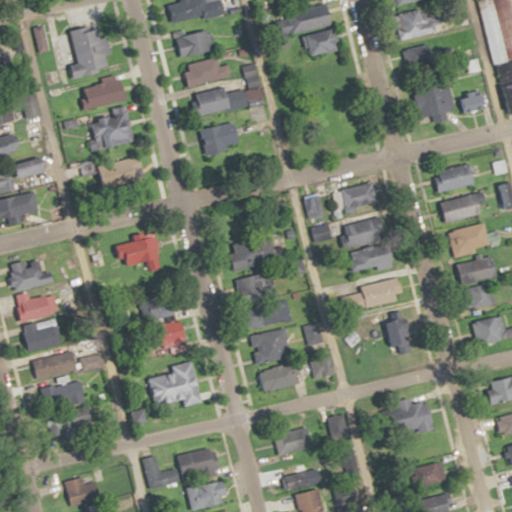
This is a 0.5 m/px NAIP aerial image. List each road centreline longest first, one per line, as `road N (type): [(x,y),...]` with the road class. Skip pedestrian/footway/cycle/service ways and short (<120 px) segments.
road 1 (residential): [(486,511),(354,0)]
road 2 (residential): [(259,511),(129,0)]
road 3 (residential): [(0,471),(511,354)]
road 4 (residential): [(0,243),(511,127)]
road 5 (residential): [(34,511),(0,377)]
